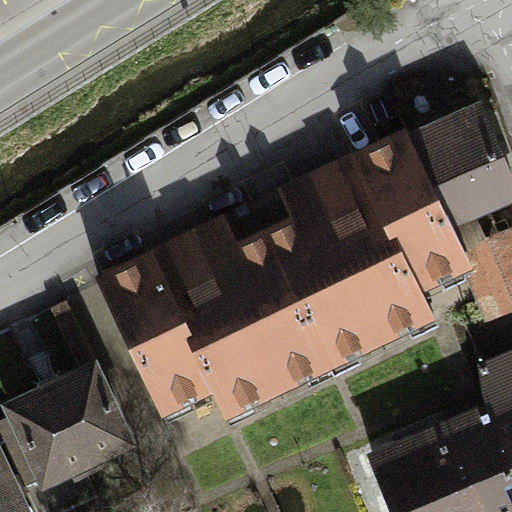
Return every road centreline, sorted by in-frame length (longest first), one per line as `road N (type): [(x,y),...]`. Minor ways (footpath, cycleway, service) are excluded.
road 1 (residential): [(0,279),(475,0)]
road 2 (secondary): [(0,75),(123,0)]
